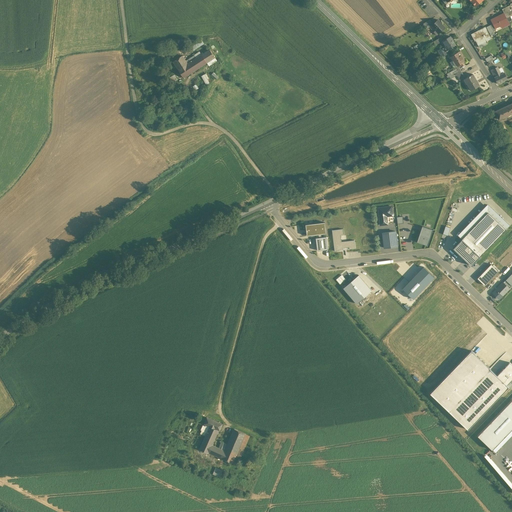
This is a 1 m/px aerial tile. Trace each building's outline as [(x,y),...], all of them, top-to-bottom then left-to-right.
[(511,4),(502,9),(504,13),(507,17),(511,14),(511,5),(511,4)] [(504,13),(491,20),(493,24),(495,28),(503,24),(504,27),(510,24),(507,17),(504,13)] [(429,20),(423,24),(427,30),(430,27),(432,25),(434,24),(430,20),(429,20)] [(434,24),(432,25),(430,27),(437,35),(439,34),(445,28),(438,20),(434,24)] [(485,27),(472,34),(475,40),(476,40),(478,45),(485,41),(484,40),(490,37),(485,27)] [(450,36),(442,41),(443,41),(446,47),(447,46),(449,50),(450,49),(456,46),(450,36)] [(186,46),(181,49),(183,52),(185,51),(186,54),(204,43),(202,40),(187,49),(186,46)] [(194,55),(186,60),(188,63),(178,69),(183,78),(215,58),(209,49),(196,58),(194,55)] [(459,51),(451,57),(453,60),(454,60),(457,66),(465,61),(459,51)] [(183,55),(173,61),(178,69),(188,63),(186,60),(183,55)] [(498,67),(491,70),(494,75),(496,74),(497,76),(501,74),(498,67)] [(205,73),(201,75),(206,84),(210,82),(205,73)] [(497,76),(495,77),(498,84),(507,79),(504,73),(497,76)] [(473,74),(466,78),(469,84),(468,85),(471,90),(480,85),(473,74)] [(508,116),(504,108),(495,112),(499,120),(508,116)] [(458,235),(462,239),(492,208),(488,203),(458,235)] [(391,206),(379,208),(380,219),(387,218),(387,216),(393,215),(391,206)] [(510,225),(492,208),(462,239),(453,248),(471,266),(510,225)] [(325,222),(306,224),(307,236),(319,234),(319,238),(321,237),(321,234),(326,233),(325,222)] [(421,231),(417,242),(428,245),(433,229),(422,226),(422,228),(421,231)] [(332,230),(335,251),(338,250),(337,249),(349,247),(350,249),(355,248),(354,240),(342,242),(341,235),(344,235),(343,229),(332,230)] [(383,233),(384,248),(398,246),(396,231),(383,233)] [(319,238),(316,238),(318,250),(328,249),(327,237),(321,237),(319,238)] [(478,278),(485,285),(498,271),(491,264),(478,278)] [(423,266),(402,288),(414,299),(435,277),(423,266)] [(340,284),(346,279),(342,275),(338,278),(337,277),(335,278),(340,284)] [(357,304),(372,291),(359,275),(343,288),(357,304)] [(511,285),(506,280),(503,283),(509,288),(511,285)] [(493,293),(499,299),(509,288),(503,283),(503,282),(493,293)] [(430,393),(468,429),(509,386),(507,385),(497,375),(471,351),(430,393)] [(511,364),(510,362),(497,375),(507,385),(511,379),(511,364)] [(511,399),(478,435),(492,449),(511,428),(511,399)] [(223,424),(207,417),(204,424),(206,424),(210,426),(218,430),(220,431),(223,424)] [(205,426),(203,425),(201,430),(202,430),(200,433),(206,436),(209,428),(205,426)] [(218,430),(210,426),(209,428),(206,436),(200,449),(208,453),(208,452),(212,445),(218,430)] [(227,444),(224,450),(221,458),(233,463),(242,444),(246,434),(234,429),(227,444)] [(246,434),(242,444),(246,446),(248,448),(253,437),(246,434)] [(246,446),(242,444),(233,463),(237,465),(246,446)] [(221,449),(212,445),(208,452),(221,458),(224,450),(221,449)] [(225,472),(215,467),(213,473),(223,477),(225,472)]
